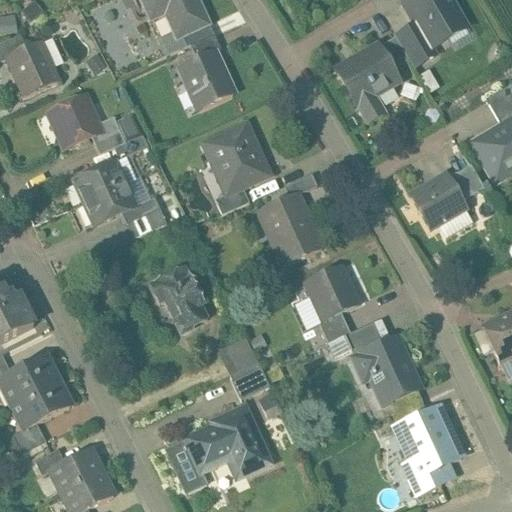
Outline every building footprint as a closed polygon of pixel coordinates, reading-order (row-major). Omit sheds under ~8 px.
[(140,0),(151,22),(152,22),(150,17),(162,12),(173,35),(176,42),(181,40),(208,28),(208,27),(195,0),(140,0)] [(448,0),(414,0),(403,7),(415,27),(429,52),(430,51),(466,30),(448,0)] [(14,17),(0,19),(0,37),(16,35),(14,17)] [(208,28),(181,40),(186,50),(190,49),(214,38),(209,26),(208,27),(208,28)] [(429,52),(415,27),(398,37),(416,68),(434,58),(430,51),(429,52)] [(173,35),(156,43),(164,60),(186,50),(181,40),(176,42),(173,35)] [(20,37),(0,46),(0,64),(6,62),(27,52),(20,37)] [(214,38),(190,49),(196,62),(212,55),(213,56),(221,52),(214,38)] [(395,40),(377,50),(391,72),(408,62),(395,40)] [(27,52),(6,62),(23,100),(57,84),(40,46),(27,52)] [(376,48),(335,72),(367,127),(384,117),(374,100),(399,86),(391,72),(377,50),(376,48)] [(196,62),(180,70),(200,114),(232,99),(213,56),(212,55),(196,62)] [(511,96),(507,89),(486,102),(501,127),(511,120),(511,96)] [(83,99),(48,115),(65,153),(91,141),(100,137),(96,128),(83,99)] [(113,120),(96,128),(100,137),(91,141),(99,158),(114,152),(125,147),(113,120)] [(511,120),(501,127),(470,145),(494,187),(511,176),(511,120)] [(246,127),(202,147),(226,198),(231,196),(232,197),(243,191),(271,179),(246,127)] [(125,147),(114,152),(119,164),(148,150),(142,139),(125,147)] [(114,165),(72,184),(83,207),(125,188),(114,165)] [(484,192),(470,168),(458,174),(463,184),(472,198),(484,192)] [(312,177),(285,190),(291,201),(298,198),(299,198),(318,190),(312,177)] [(446,178),(410,198),(429,233),(465,213),(461,205),(452,190),(446,178)] [(463,184),(452,190),(461,205),(472,198),(463,184)] [(125,188),(83,207),(93,229),(121,217),(135,210),(135,209),(125,188)] [(243,191),(232,197),(231,196),(226,198),(216,203),(223,218),(250,206),(243,191)] [(291,201),(258,215),(282,270),(322,253),(299,198),(298,198),(291,201)] [(154,201),(135,209),(135,210),(121,217),(126,228),(159,213),(154,201)] [(126,228),(133,242),(166,227),(159,213),(126,228)] [(342,269),(304,286),(322,325),(325,323),(325,324),(341,316),(359,308),(342,269)] [(185,271),(149,289),(158,308),(166,304),(172,316),(169,317),(177,333),(190,327),(192,331),(207,324),(199,307),(201,306),(196,296),(197,295),(185,271)] [(17,298),(13,301),(10,296),(4,299),(1,292),(0,292),(0,345),(33,329),(17,298)] [(341,316),(325,324),(325,323),(322,325),(319,326),(328,346),(344,339),(350,336),(341,316)] [(511,327),(507,318),(482,330),(483,331),(493,353),(499,366),(509,361),(511,362),(511,327)] [(350,336),(344,339),(353,360),(385,346),(375,325),(350,336)] [(493,353),(483,331),(472,336),(482,358),(493,353)] [(353,360),(353,361),(364,384),(371,381),(384,409),(386,408),(416,394),(420,393),(397,341),(385,346),(353,360)] [(245,342),(218,354),(229,378),(257,365),(245,342)] [(2,358),(0,359),(0,381),(11,375),(2,358)] [(11,375),(0,381),(0,387),(10,408),(56,385),(43,359),(11,375)] [(257,365),(229,378),(241,403),(270,390),(257,365)] [(56,385),(10,408),(23,432),(23,434),(36,427),(69,410),(56,385)] [(416,394),(386,408),(391,418),(421,405),(416,394)] [(421,405),(391,418),(396,429),(426,415),(421,405)] [(396,429),(395,430),(417,479),(417,481),(433,474),(461,461),(438,410),(426,415),(396,429)] [(244,411),(224,419),(226,423),(185,442),(186,443),(200,476),(201,476),(237,460),(245,478),(269,467),(244,411)] [(36,427),(23,434),(23,432),(11,438),(21,458),(45,445),(36,427)] [(186,443),(165,453),(185,497),(206,487),(201,476),(200,476),(186,443)] [(58,452),(34,464),(41,478),(50,474),(50,473),(64,465),(58,452)] [(64,465),(50,473),(50,474),(62,496),(101,476),(89,453),(64,465)] [(433,474),(417,481),(417,479),(408,483),(415,500),(440,489),(433,474)] [(101,476),(62,496),(69,511),(87,511),(88,511),(112,499),(101,476)]
